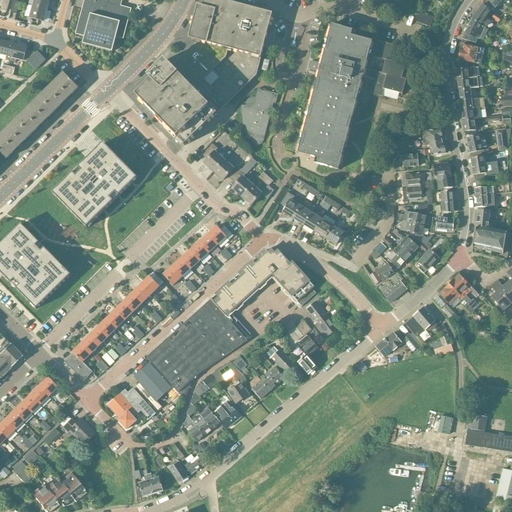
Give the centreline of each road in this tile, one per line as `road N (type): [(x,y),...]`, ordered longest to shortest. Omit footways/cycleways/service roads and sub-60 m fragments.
road 1 (residential): [(146,511),(204,480),(381,328)]
road 2 (tertiary): [(458,255),(465,212),(447,51),(469,0)]
road 3 (residential): [(87,400),(263,242)]
road 4 (tertiary): [(381,328),(300,252),(263,242)]
road 5 (tertiary): [(0,197),(106,92)]
road 6 (tertiary): [(106,92),(184,0)]
